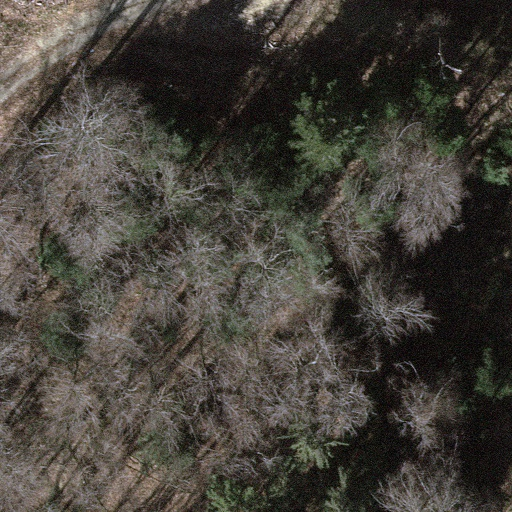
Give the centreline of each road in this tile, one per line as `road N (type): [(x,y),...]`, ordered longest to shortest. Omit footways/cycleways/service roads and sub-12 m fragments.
road 1 (track): [(511,49),(341,14),(321,0)]
road 2 (track): [(141,0),(0,76)]
